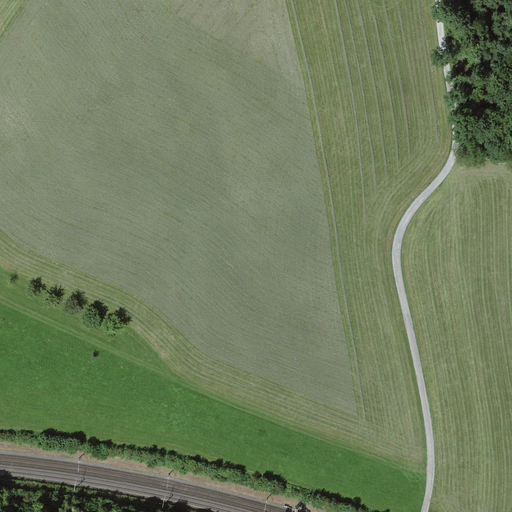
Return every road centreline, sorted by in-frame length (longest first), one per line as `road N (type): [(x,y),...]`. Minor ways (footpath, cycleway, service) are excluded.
road 1 (track): [(439,0),(456,145),(441,178),(406,218),(396,261),(431,450),(424,511)]
road 2 (track): [(431,471),(243,407),(0,298)]
